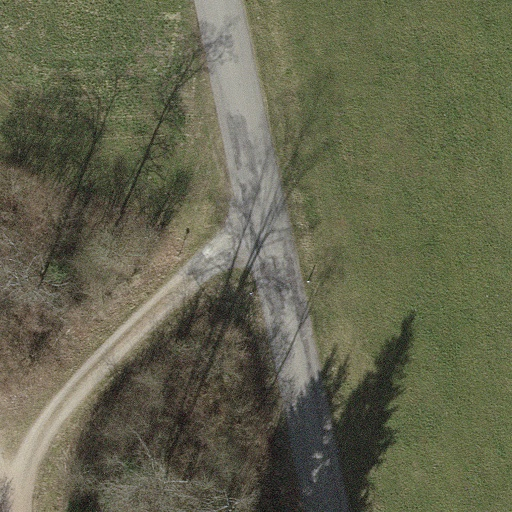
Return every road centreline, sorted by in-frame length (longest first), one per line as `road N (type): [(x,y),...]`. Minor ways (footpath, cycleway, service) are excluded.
road 1 (unclassified): [(323,511),(221,0)]
road 2 (track): [(268,226),(175,293),(51,424),(4,500)]
